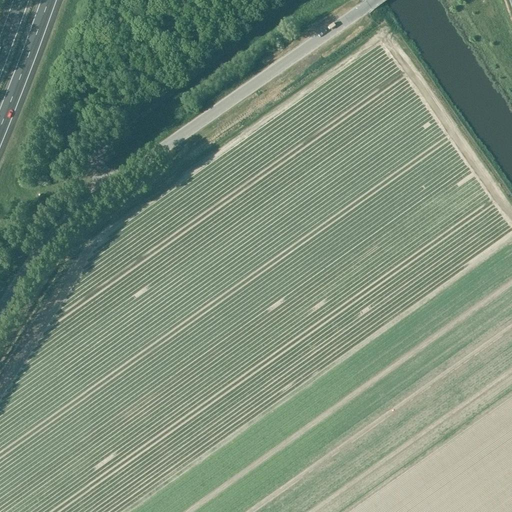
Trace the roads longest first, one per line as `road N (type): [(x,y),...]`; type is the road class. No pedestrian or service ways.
road 1 (tertiary): [(0,307),(36,249),(108,180),(375,0)]
road 2 (motorway): [(0,126),(49,0)]
